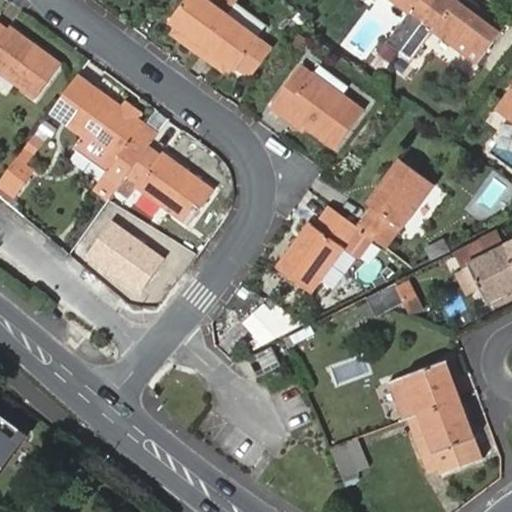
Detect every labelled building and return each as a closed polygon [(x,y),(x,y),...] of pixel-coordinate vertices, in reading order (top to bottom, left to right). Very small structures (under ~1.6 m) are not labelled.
[(227,15),(238,0),(186,0),(170,22),(176,26),(191,38),(188,46),(198,54),(227,15)] [(388,39),(401,49),(436,0),(396,0),(409,10),(388,39)] [(436,0),(401,49),(413,59),(436,30),(479,62),(504,28),(468,0),(436,0)] [(260,40),(227,15),(198,54),(210,62),(214,55),(230,67),(236,72),(239,69),(250,78),(271,50),(259,41),(260,40)] [(0,71),(36,99),(62,65),(10,28),(8,28),(0,21),(0,71)] [(191,38),(176,26),(171,32),(188,46),(191,38)] [(303,41),(310,33),(301,27),(294,36),(303,41)] [(381,49),(372,62),(382,69),(391,56),(381,49)] [(225,74),(230,67),(214,55),(210,62),(225,74)] [(287,111),(308,126),(338,148),(365,111),(303,65),(271,108),(283,117),(287,111)] [(511,88),(498,106),(511,116),(511,88)] [(112,173),(123,182),(128,175),(150,145),(157,137),(144,127),(145,126),(94,89),(69,122),(119,162),(112,173)] [(304,132),(308,126),(287,111),(283,117),(304,132)] [(161,153),(150,145),(128,175),(139,183),(137,186),(189,225),(215,190),(163,152),(161,153)] [(357,226),(360,228),(374,238),(387,248),(435,184),(401,158),(368,203),(372,206),(357,226)] [(12,163),(4,175),(12,182),(21,170),(12,163)] [(357,226),(329,206),(314,225),(310,223),(278,266),(313,292),(345,248),(360,228),(357,226)] [(167,256),(113,218),(86,255),(140,293),(167,256)] [(490,300),(511,289),(511,253),(507,244),(498,227),(455,249),(463,266),(470,263),(490,300)] [(360,228),(345,248),(359,258),(374,238),(360,228)] [(384,289),(393,308),(409,299),(399,281),(384,289)] [(377,315),(393,308),(384,289),(368,297),(377,315)] [(280,298),(246,317),(262,347),(296,328),(280,298)] [(275,347),(249,359),(259,380),(285,367),(275,347)] [(421,414),(463,398),(446,357),(386,382),(402,421),(421,414)] [(486,455),(463,398),(421,414),(436,451),(433,452),(441,473),(486,455)] [(0,469),(25,435),(0,416),(0,469)] [(360,438),(332,449),(344,478),(372,466),(360,438)]
